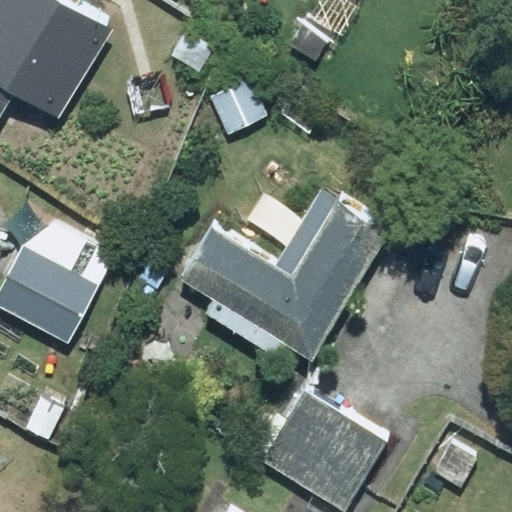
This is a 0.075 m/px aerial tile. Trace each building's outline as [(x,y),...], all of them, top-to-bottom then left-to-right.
[(75,95),(126,15),(102,0),(0,0),(0,109),(6,114),(34,69),(75,95)] [(262,214),(284,173),(248,154),(226,195),(262,214)] [(329,341),(408,206),(339,166),(291,248),(222,209),(192,261),(329,341)] [(57,205),(8,293),(83,334),(131,246),(57,205)] [(312,384),(274,449),(361,500),(398,436),(312,384)] [(257,511),(235,497),(225,511),(257,511)]
